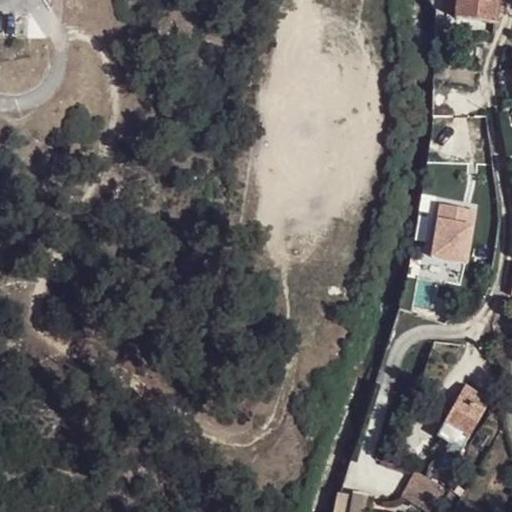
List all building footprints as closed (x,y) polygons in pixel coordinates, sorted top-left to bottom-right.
[(497,0),(457,0),(458,2),(456,18),(496,22),(497,0)] [(434,94),(430,129),(441,131),(445,94),(434,94)] [(423,218),(420,243),(434,245),(436,220),(423,218)] [(463,400),(487,414),(493,404),(470,389),(463,400)] [(463,400),(449,425),(472,439),(487,414),(463,400)] [(449,425),(441,438),(456,447),(452,453),(460,459),(472,439),(449,425)] [(435,511),(446,492),(416,475),(402,498),(425,511),(435,511)] [(330,511),(364,511),(368,497),(336,489),(330,511)]
